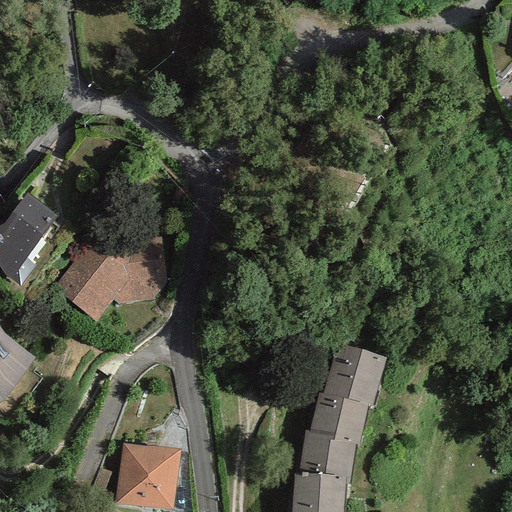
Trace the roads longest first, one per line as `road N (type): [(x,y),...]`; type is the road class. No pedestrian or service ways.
road 1 (residential): [(499,0),(374,27),(194,236)]
road 2 (residential): [(194,236),(175,323),(202,511)]
road 3 (unknown): [(175,323),(98,427),(67,477),(57,511)]
road 4 (residential): [(105,75),(187,163),(194,236)]
road 5 (residential): [(0,201),(105,75)]
